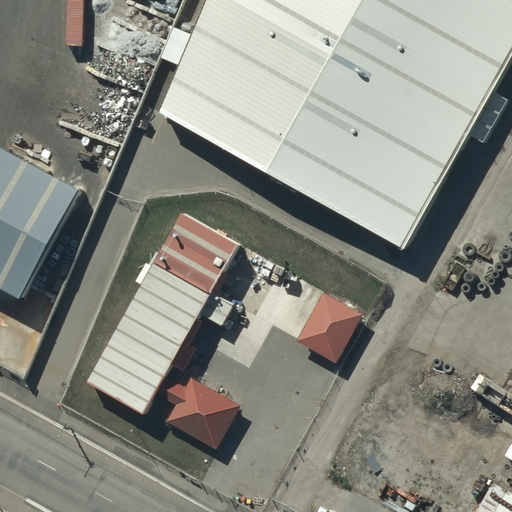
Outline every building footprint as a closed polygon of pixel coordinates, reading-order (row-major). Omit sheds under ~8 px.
[(511,0),(207,0),(161,107),(405,243),(511,53),(511,0)] [(85,186),(0,140),(0,290),(21,302),(85,186)] [(246,244),(184,209),(160,252),(158,250),(150,264),(153,266),(90,378),(148,410),(157,393),(177,404),(168,419),(218,447),(243,403),(194,376),(188,387),(168,376),(177,361),(187,367),(199,346),(193,342),(207,316),(224,325),(237,302),(219,292),(246,244)] [(366,311),(326,289),(299,338),(339,360),(366,311)] [(368,450),(353,442),(334,476),(348,484),(368,450)]
